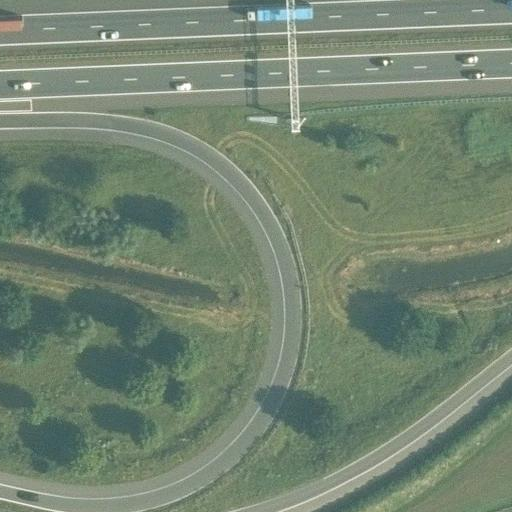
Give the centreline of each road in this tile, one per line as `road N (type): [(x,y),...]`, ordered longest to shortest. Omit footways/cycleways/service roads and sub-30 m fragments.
road 1 (motorway): [(0,120),(90,120),(193,147),(263,215),(289,275),(293,307),(283,377),(267,412),(246,441),(191,486),(118,508),(0,493)]
road 2 (motorway): [(511,9),(0,31)]
road 3 (motorway): [(0,86),(511,64)]
road 4 (motorway): [(256,511),(381,454),(511,360)]
